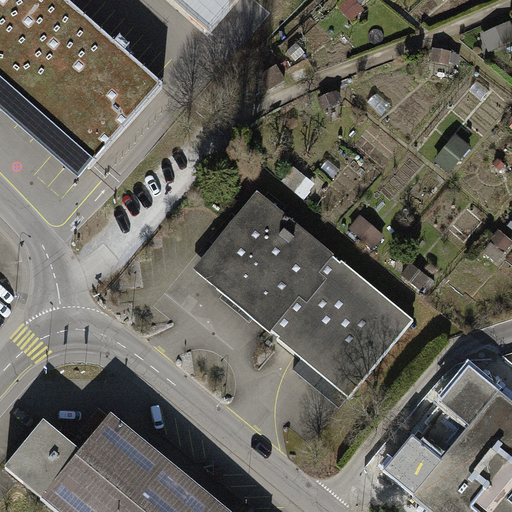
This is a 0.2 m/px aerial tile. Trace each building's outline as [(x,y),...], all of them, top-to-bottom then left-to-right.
[(91,163),(163,82),(67,0),(0,0),(0,82),(85,157),(91,163)] [(173,0),(211,33),(241,0),(173,0)] [(491,51),(511,41),(511,20),(483,34),(491,51)] [(284,81),(277,68),(270,72),(278,85),(284,81)] [(261,93),(266,89),(260,79),(254,83),(261,93)] [(458,135),(448,148),(463,159),(472,145),(458,135)] [(222,283),(216,289),(270,334),(271,332),(279,338),(277,341),(348,400),(413,322),(342,263),(340,265),(333,258),(334,256),(257,193),(212,247),(219,252),(205,269),(222,283)] [(301,361),(293,370),(339,408),(347,399),(301,361)] [(400,427),(371,463),(430,511),(511,511),(511,404),(469,369),(441,403),(471,428),(442,462),(400,427)] [(41,500),(55,511),(123,511),(166,461),(111,415),(80,453),(41,499),(41,500)] [(6,469),(41,499),(80,453),(44,423),(6,469)] [(123,511),(209,511),(217,503),(166,461),(123,511)] [(237,511),(227,511),(217,503),(209,511),(257,511),(246,502),(237,511)]
